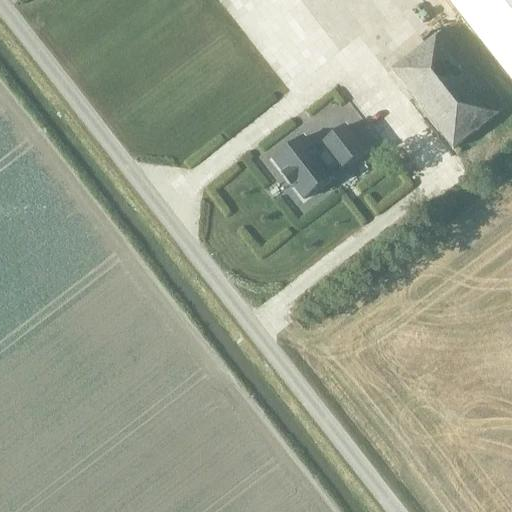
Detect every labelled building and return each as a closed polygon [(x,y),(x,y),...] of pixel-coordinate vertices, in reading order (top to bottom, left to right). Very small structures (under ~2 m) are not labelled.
[(395,23),(409,15),(400,0),(386,8),(395,23)] [(511,0),(451,0),(511,79),(511,0)] [(447,29),(391,71),(453,152),(509,109),(447,29)] [(303,138),(273,161),(284,174),(283,175),(292,188),(293,187),(299,195),(303,200),(334,177),(330,171),(337,165),(341,171),(365,152),(345,127),(322,145),(325,150),(318,156),(303,138)] [(398,166),(410,176),(418,166),(406,157),(398,166)]
